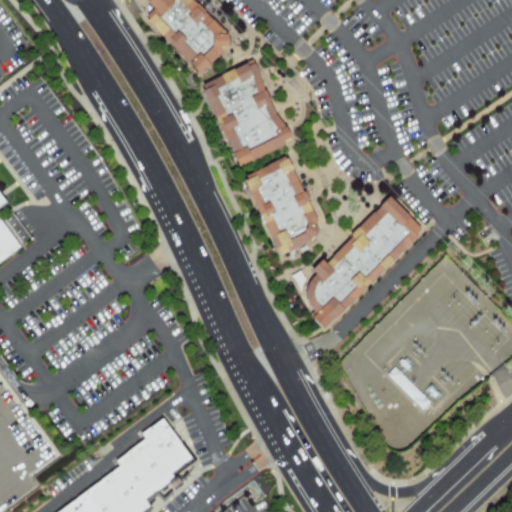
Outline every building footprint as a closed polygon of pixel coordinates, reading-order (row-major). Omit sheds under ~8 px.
[(143,19),(196,75),(233,40),(195,0),(192,0),(191,1),(190,0),(149,0),(146,3),(152,10),(143,19)] [(200,83),(233,166),(286,145),(254,62),(200,83)] [(276,256),(321,236),(286,157),(241,177),(276,256)] [(0,178),(13,196),(0,205),(0,212),(26,247),(0,265),(0,178)] [(421,231),(388,197),(310,272),(315,276),(294,296),(323,326),(421,231)] [(148,511),(60,511),(124,464),(120,458),(148,437),(143,432),(166,414),(206,468),(148,511)]
